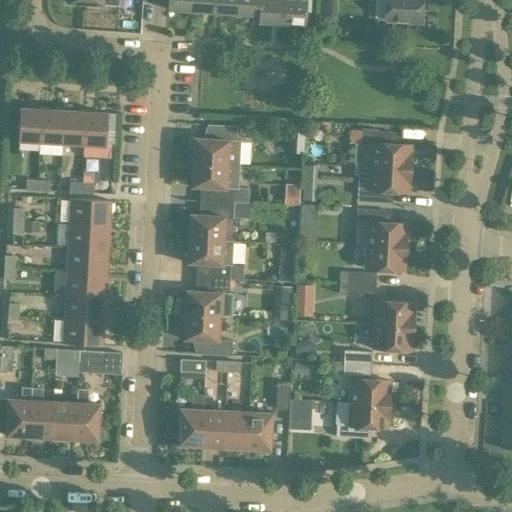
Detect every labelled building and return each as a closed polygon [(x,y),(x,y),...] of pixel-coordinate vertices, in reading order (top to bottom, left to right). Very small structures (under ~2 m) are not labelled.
[(166,9),(189,11),(189,0),(154,0),(154,2),(167,3),(166,9)] [(189,0),(189,11),(212,12),(212,0),(189,0)] [(212,0),(212,12),(234,14),(235,0),(212,0)] [(235,0),(234,14),(257,16),(257,21),(258,0),(235,0)] [(258,0),(257,16),(257,21),(280,23),(281,0),(258,0)] [(281,0),(280,23),(304,25),(304,23),(305,0),(281,0)] [(334,0),(322,0),(322,16),(334,17),(334,0)] [(422,23),(423,0),(387,0),(386,21),(422,23)] [(39,142),(41,109),(19,108),(17,140),(39,142)] [(39,142),(61,143),(62,110),(41,109),(39,142)] [(62,110),(61,143),(82,144),(84,111),(62,110)] [(104,145),(105,131),(106,113),(84,111),(82,144),(104,145)] [(115,113),(106,113),(105,131),(114,131),(115,113)] [(191,162),(238,164),(239,141),(236,141),(237,126),(209,124),(208,138),(193,137),(191,162)] [(300,130),(288,129),(288,141),(300,142),(300,130)] [(369,167),(409,169),(410,145),(394,145),(395,132),(360,130),(359,144),(370,145),(369,167)] [(237,187),(238,164),(191,162),(190,186),(205,187),(205,201),(233,202),(233,187),(237,187)] [(317,165),(303,165),(301,200),(315,201),(317,165)] [(407,192),(409,169),(369,167),(368,187),(357,186),(356,200),(391,202),(392,191),(407,192)] [(81,174),(80,182),(79,193),(93,194),(93,182),(92,182),(93,174),(81,174)] [(36,190),(37,179),(26,179),(25,190),(36,190)] [(37,179),(36,190),(49,191),(50,180),(37,179)] [(79,193),(80,182),(69,181),(69,192),(79,193)] [(298,204),(299,184),(285,183),(284,203),(298,204)] [(68,223),(108,225),(109,200),(69,198),(68,223)] [(189,214),(187,238),(222,240),(223,217),(232,217),(233,202),(205,201),(204,215),(189,214)] [(12,220),(23,220),(24,208),(13,207),(12,220)] [(391,210),(356,208),(355,244),(364,245),(404,247),(406,224),(390,223),(391,210)] [(23,220),(12,220),(11,232),(23,233),(23,220)] [(36,221),(25,220),(24,231),(35,232),(36,221)] [(67,247),(107,249),(108,225),(68,223),(67,247)] [(200,277),(228,279),(229,263),(231,264),(232,241),(222,240),(187,238),(186,263),(201,263),(200,277)] [(404,247),(364,245),(363,268),(403,271),(404,247)] [(65,271),(105,273),(107,249),(67,247),(65,271)] [(4,267),(14,268),(15,255),(4,255),(4,267)] [(290,279),(291,265),(283,264),(277,270),(276,278),(290,279)] [(14,268),(4,267),(3,279),(14,279),(14,268)] [(65,271),(64,294),(104,297),(105,273),(65,271)] [(347,283),(375,285),(376,272),(340,271),(340,283),(347,283)] [(183,314),(218,316),(231,317),(232,294),(228,294),(228,279),(200,277),(200,291),(184,290),(183,314)] [(375,296),(375,285),(347,283),(340,283),(339,295),(375,296)] [(293,284),(281,284),(280,297),(292,298),(293,284)] [(309,313),(310,289),(296,288),(295,313),(309,313)] [(104,297),(64,294),(63,318),(103,321),(104,297)] [(372,325),(412,327),(413,303),(373,301),(372,325)] [(7,315),(18,316),(19,304),(8,303),(7,315)] [(218,316),(183,314),(182,339),(197,340),(196,354),(230,355),(231,340),(217,339),(218,316)] [(18,316),(7,315),(7,327),(17,327),(18,316)] [(101,345),(103,321),(63,318),(61,343),(101,345)] [(411,350),(412,327),(372,325),(371,348),(411,350)] [(0,346),(0,370),(11,371),(12,347),(0,346)] [(54,360),(55,348),(43,347),(43,359),(54,360)] [(55,348),(54,360),(77,361),(78,350),(55,348)] [(343,362),(371,364),(371,351),(344,349),(343,362)] [(78,350),(77,361),(102,363),(103,351),(78,350)] [(204,372),(204,360),(205,359),(179,358),(178,370),(204,372)] [(227,361),(227,360),(216,360),(215,371),(226,371),(227,361)] [(227,361),(226,371),(238,372),(239,362),(227,361)] [(309,363),(294,361),(292,370),(307,373),(309,363)] [(342,372),(343,362),(333,361),(333,372),(342,372)] [(371,364),(343,362),(342,374),(370,376),(371,364)] [(511,373),(504,373),(502,398),(511,398),(511,373)] [(348,402),(388,404),(389,381),(349,379),(348,402)] [(277,384),(275,409),(288,409),(289,399),(289,384),(277,384)] [(50,438),(52,401),(42,400),(42,388),(30,387),(29,400),(27,437),(50,438)] [(76,402),(75,402),(73,439),(96,440),(98,403),(87,403),(88,389),(76,388),(76,402)] [(176,445),(199,446),(202,396),(202,394),(192,394),(191,409),(178,408),(176,445)] [(202,396),(199,446),(222,447),(224,410),(211,410),(212,397),(202,396)] [(4,435),(27,437),(29,400),(6,398),(4,435)] [(511,398),(502,398),(501,423),(511,423),(511,398)] [(288,409),(310,410),(311,400),(289,399),(288,409)] [(52,401),(50,438),(73,439),(75,402),(52,401)] [(386,428),(388,404),(348,402),(347,423),(336,423),(335,436),(370,437),(370,427),(386,428)] [(224,410),(222,447),(246,448),(248,412),(224,410)] [(271,413),(248,412),(246,448),(269,450),(271,413)] [(511,423),(501,423),(500,449),(511,449),(511,423)]
